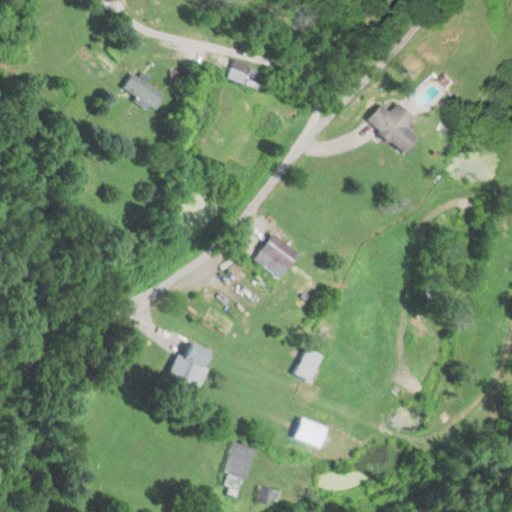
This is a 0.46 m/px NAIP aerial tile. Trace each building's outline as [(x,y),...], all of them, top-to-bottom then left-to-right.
[(228,81),(247,88),(253,69),(235,63),(228,81)] [(166,100),(134,75),(123,89),(156,114),(166,100)] [(382,107),(368,123),(406,158),(420,141),(407,129),(416,120),(399,105),(390,115),(382,107)] [(281,280),(301,253),(273,233),(253,260),(281,280)] [(430,290),(420,293),(424,310),(434,307),(430,290)] [(201,388),(215,352),(191,343),(185,358),(178,355),(170,376),(201,388)] [(294,440),(321,450),(329,429),(302,418),(294,440)] [(228,497),(240,500),(253,449),(231,444),(221,487),(230,489),(228,497)]
